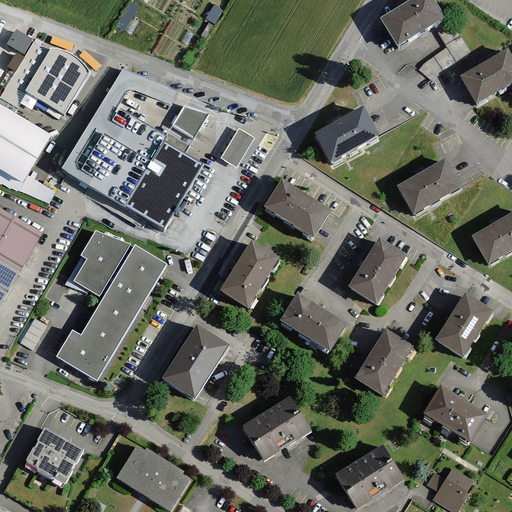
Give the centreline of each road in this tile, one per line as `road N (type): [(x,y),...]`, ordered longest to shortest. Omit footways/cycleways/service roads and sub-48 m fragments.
road 1 (unknown): [(0,345),(72,208),(178,248),(193,244),(272,120)]
road 2 (residential): [(296,131),(0,9)]
road 3 (residential): [(282,156),(119,410)]
road 4 (residential): [(282,156),(511,301)]
road 5 (residential): [(348,46),(439,103),(511,179)]
road 6 (residential): [(119,410),(277,511)]
road 7 (unknown): [(128,56),(46,179)]
